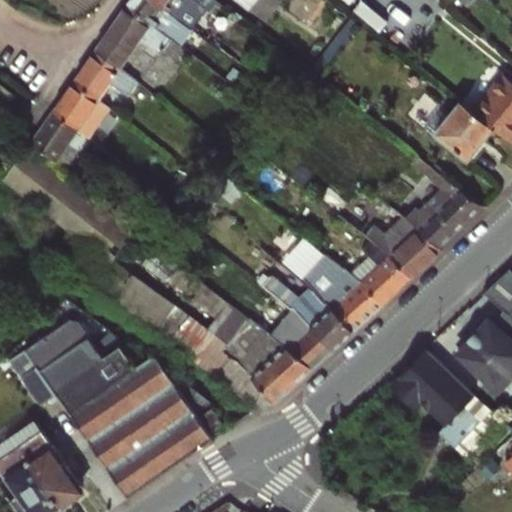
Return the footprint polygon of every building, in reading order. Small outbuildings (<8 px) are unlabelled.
[(189,38),(194,32),(151,0),(132,0),(129,6),(170,37),(187,50),(193,41),(189,38)] [(220,6),(211,0),(151,0),(194,32),(209,11),(214,15),(220,6)] [(244,0),(256,8),(261,0),(244,0)] [(117,23),(143,43),(158,54),(170,37),(129,6),(117,23)] [(122,72),(143,43),(117,23),(97,52),(122,72)] [(122,72),(97,52),(76,83),(101,102),(106,95),(116,102),(129,84),(133,87),(136,82),(122,72)] [(511,135),(511,81),(504,75),(473,112),(492,128),(508,140),(511,135)] [(95,110),(101,102),(76,83),(56,112),(80,131),(88,138),(104,117),(95,110)] [(473,112),(445,90),(418,124),(431,134),(433,131),(467,158),(492,128),(473,112)] [(71,144),(80,131),(56,112),(34,143),(71,173),(85,154),(71,144)] [(71,144),(85,154),(94,142),(88,138),(80,131),(71,144)] [(26,150),(7,175),(62,218),(81,194),(26,150)] [(483,208),(413,155),(409,161),(442,187),(419,208),(416,205),(403,218),(417,229),(442,249),(483,208)] [(400,216),(382,236),(371,228),(376,221),(348,199),(337,213),(372,241),(388,254),(410,278),(442,249),(417,229),(403,218),(400,216)] [(359,282),(380,305),(410,278),(388,254),(372,241),(364,252),(379,264),(359,282)] [(324,302),(351,331),(380,305),(359,282),(343,269),(327,256),(305,282),(324,302)] [(511,317),(511,268),(485,292),(505,311),(511,317)] [(278,284),(270,294),(293,311),(303,303),(278,284)] [(248,378),(272,403),(311,367),(269,333),(216,290),(208,300),(257,341),(260,339),(277,352),(248,378)] [(262,299),(286,318),(293,311),(270,294),(268,292),(262,299)] [(332,349),(351,331),(324,302),(320,306),(311,296),(303,303),(293,311),(332,349)] [(332,349),(293,311),(286,318),(269,333),(311,367),(332,349)] [(511,317),(505,311),(496,321),(511,335),(511,317)] [(473,339),(460,353),(499,389),(511,375),(511,335),(496,321),(495,320),(475,341),(473,339)] [(40,406),(55,396),(54,394),(72,381),(100,358),(76,323),(67,321),(11,361),(40,406)] [(55,396),(128,498),(213,440),(208,433),(221,423),(210,409),(214,407),(156,359),(145,360),(132,368),(118,349),(101,360),(100,358),(72,381),(54,394),(55,396)] [(493,407),(429,349),(393,387),(411,406),(417,401),(440,425),(434,431),(449,447),(478,420),(493,407)] [(478,420),(449,447),(460,458),(504,417),(493,407),(478,420)] [(19,447),(60,507),(82,492),(43,431),(19,447)] [(0,467),(28,511),(52,511),(60,507),(19,447),(0,459),(0,467)]
